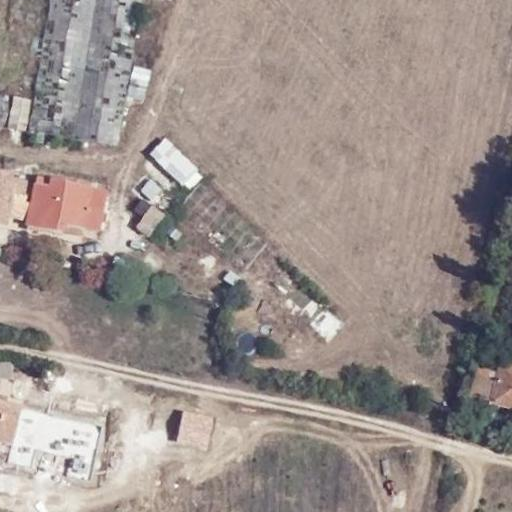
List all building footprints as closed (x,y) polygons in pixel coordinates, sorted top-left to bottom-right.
[(48,0),(27,132),(114,148),(137,0),(48,0)] [(0,128),(26,129),(27,96),(0,95),(0,128)] [(141,163),(177,199),(201,175),(165,139),(141,163)] [(142,174),(130,190),(149,203),(160,187),(142,174)] [(10,195),(23,196),(26,179),(12,178),(10,195)] [(32,180),(25,226),(64,233),(65,225),(79,228),(97,230),(103,191),(32,180)] [(0,222),(1,223),(9,185),(0,182),(0,222)] [(134,228),(145,236),(161,216),(150,207),(134,228)] [(187,288),(213,257),(167,219),(141,250),(187,288)] [(64,233),(78,236),(79,228),(65,225),(64,233)] [(511,369),(508,369),(493,366),(491,371),(472,368),(468,399),(511,407),(511,369)] [(0,445),(9,447),(15,410),(0,406),(0,445)]
